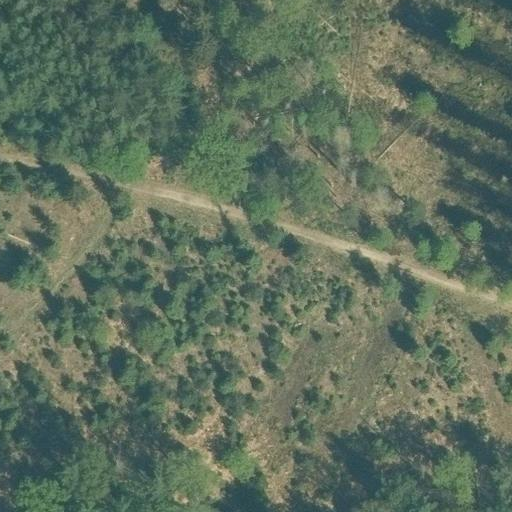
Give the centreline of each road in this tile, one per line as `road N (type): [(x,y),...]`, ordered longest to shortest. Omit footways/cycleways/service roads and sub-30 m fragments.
road 1 (track): [(511,319),(399,269),(140,188)]
road 2 (track): [(0,341),(77,269),(140,188)]
road 3 (track): [(140,188),(0,156)]
